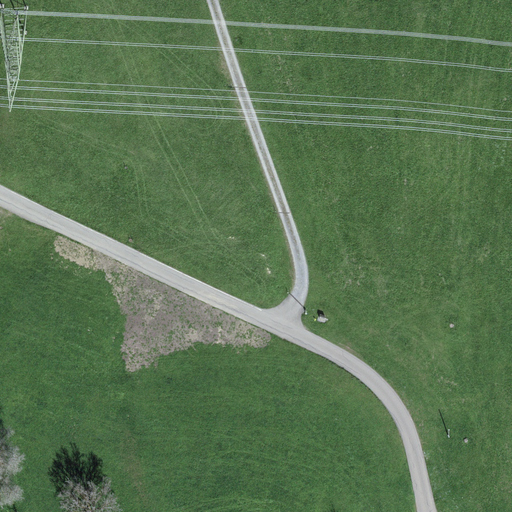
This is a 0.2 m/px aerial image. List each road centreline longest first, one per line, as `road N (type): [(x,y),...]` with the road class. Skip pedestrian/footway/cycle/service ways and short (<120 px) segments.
road 1 (unclassified): [(0,205),(287,329),(385,388),(416,453),(427,511)]
road 2 (track): [(287,329),(303,283),(215,0)]
